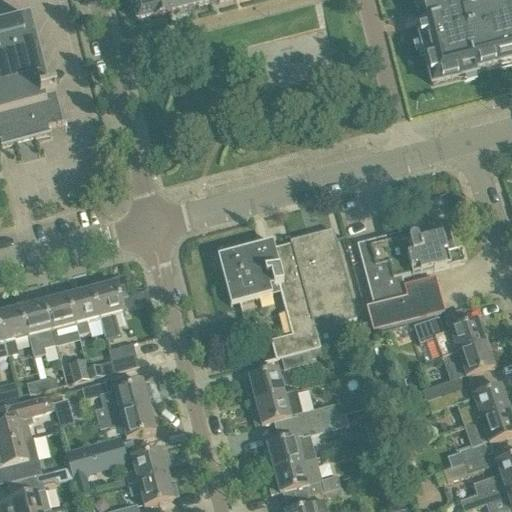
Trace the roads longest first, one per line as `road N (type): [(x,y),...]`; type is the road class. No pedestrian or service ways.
road 1 (residential): [(221,511),(155,227)]
road 2 (residential): [(155,227),(406,158)]
road 3 (residential): [(311,0),(105,50)]
road 4 (residential): [(155,227),(105,50)]
road 5 (residential): [(365,0),(406,158)]
road 6 (residential): [(0,268),(155,227)]
road 7 (residential): [(511,275),(466,141)]
